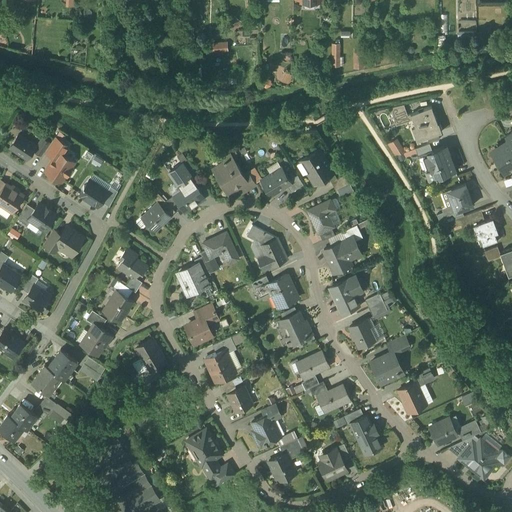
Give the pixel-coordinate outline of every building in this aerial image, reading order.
[(212,45),(213,52),(227,50),(226,43),(212,45)] [(322,66),(313,68),(314,75),(323,73),(322,66)] [(410,120),(404,104),(390,107),(396,125),(410,120)] [(431,106),(411,114),(420,140),(441,132),(441,131),(439,132),(436,124),(438,124),(431,106)] [(36,145),(19,134),(10,147),(27,159),(34,150),(36,145)] [(509,142),(492,152),(504,172),(509,169),(508,167),(511,164),(511,145),(506,136),(509,142)] [(68,145),(55,137),(45,152),(54,157),(58,151),(62,154),(68,145)] [(43,138),(37,146),(36,145),(34,150),(41,155),(49,142),(43,138)] [(430,143),(416,148),(419,158),(422,157),(426,156),(426,155),(432,153),(431,150),(432,150),(430,143)] [(432,150),(431,150),(432,153),(426,155),(426,156),(422,157),(430,179),(445,173),(446,173),(455,170),(448,151),(447,152),(444,145),(432,150)] [(319,149),(300,160),(301,161),(303,159),(311,171),(308,173),(315,184),(322,180),(322,179),(326,177),(327,177),(328,176),(334,173),(319,149)] [(62,154),(58,151),(54,157),(45,171),(61,181),(66,174),(67,175),(71,170),(69,169),(74,162),(62,154)] [(232,156),(226,160),(226,159),(224,160),(225,161),(218,165),(223,174),(218,177),(227,191),(241,183),(246,179),(244,175),(232,156)] [(303,159),(301,161),(301,162),(298,164),(304,174),(308,172),(308,173),(311,171),(303,159)] [(290,180),(282,167),(262,179),(272,195),(287,186),(292,183),(290,180)] [(203,182),(194,169),(185,175),(191,183),(194,181),(197,187),(203,182)] [(446,173),(445,173),(447,179),(457,175),(455,170),(446,173)] [(249,172),(244,175),(246,179),(241,183),(246,190),(256,184),(249,172)] [(344,174),(337,178),(334,173),(328,176),(336,190),(350,183),(344,174)] [(298,175),(290,180),(292,183),(287,186),(291,192),(303,184),(298,175)] [(107,191),(89,179),(85,186),(84,185),(83,187),(84,187),(80,194),(86,198),(87,197),(91,200),(92,202),(98,206),(101,201),(108,191),(107,191)] [(191,183),(173,195),(185,211),(205,198),(197,187),(194,181),(191,183)] [(465,183),(448,190),(456,211),(464,208),(473,205),(465,183)] [(23,195),(7,184),(3,190),(0,193),(0,203),(12,212),(23,195)] [(118,190),(111,186),(107,191),(108,191),(101,201),(110,206),(118,190)] [(335,198),(330,200),(334,208),(339,206),(340,204),(337,198),(335,198)] [(330,199),(308,210),(319,233),(331,227),(334,226),(327,212),(335,209),(334,208),(330,200),(330,199)] [(170,215),(157,202),(142,217),(148,222),(155,230),(170,215)] [(56,214),(39,203),(35,209),(29,219),(31,220),(45,229),(56,214)] [(27,204),(17,219),(28,225),(31,220),(29,219),(35,209),(27,204)] [(451,209),(437,214),(441,224),(455,219),(451,209)] [(481,209),(459,217),(462,224),(471,220),(484,216),(481,209)] [(142,217),(141,215),(136,220),(136,222),(141,227),(143,227),(148,222),(142,217)] [(485,220),(484,216),(471,220),(481,245),(500,238),(493,218),(485,220)] [(277,237),(253,224),(247,235),(259,242),(266,257),(260,260),(259,257),(258,257),(264,270),(287,258),(277,237)] [(357,224),(342,231),(346,239),(346,240),(353,236),(355,241),(363,237),(357,224)] [(61,234),(55,244),(58,246),(70,254),(74,247),(78,247),(84,237),(77,233),(76,231),(73,229),(72,229),(68,227),(68,225),(67,225),(61,234)] [(331,227),(319,233),(323,240),(335,234),(331,227)] [(18,232),(12,229),(8,235),(14,238),(18,232)] [(54,229),(44,244),(55,251),(58,246),(55,244),(61,234),(54,229)] [(226,232),(203,242),(207,250),(210,258),(213,256),(224,251),(227,258),(237,254),(226,232)] [(346,239),(324,249),(335,272),(350,265),(346,257),(360,250),(355,241),(353,236),(346,240),(346,239)] [(498,246),(485,250),(488,260),(501,255),(498,246)] [(511,247),(503,251),(511,273),(508,274),(508,275),(511,273),(511,247)] [(137,254),(127,248),(120,258),(123,259),(119,266),(132,275),(134,276),(139,269),(142,271),(147,264),(136,257),(137,254)] [(210,258),(207,250),(201,252),(203,258),(207,265),(216,261),(213,256),(210,258)] [(9,255),(2,251),(0,253),(0,258),(5,261),(9,255)] [(203,258),(195,261),(197,264),(198,263),(203,275),(210,272),(207,265),(203,258)] [(21,275),(3,263),(0,268),(0,283),(4,287),(4,288),(5,286),(11,290),(21,275)] [(197,264),(179,272),(189,293),(207,284),(203,275),(198,263),(197,264)] [(31,273),(21,288),(28,292),(34,284),(39,278),(31,273)] [(270,282),(267,283),(269,287),(278,307),(298,297),(287,274),(270,282)] [(132,275),(126,285),(133,290),(136,292),(142,282),(134,276),(132,275)] [(266,275),(252,282),(257,292),(269,287),(267,283),(270,282),(266,275)] [(356,275),(331,287),(334,296),(336,295),(344,312),(359,305),(352,290),(361,286),(356,275)] [(126,285),(117,280),(113,286),(118,289),(117,291),(127,298),(133,290),(126,285)] [(34,284),(28,292),(24,299),(41,310),(51,295),(34,284)] [(117,291),(104,310),(120,320),(132,301),(127,298),(117,291)] [(380,292),(365,299),(369,307),(383,300),(380,292)] [(383,300),(369,307),(373,316),(388,309),(383,300)] [(219,319),(212,304),(204,308),(207,316),(204,317),(208,324),(219,319)] [(295,306),(280,313),(283,318),(297,311),(295,306)] [(107,319),(92,310),(86,319),(92,323),(94,320),(103,325),(107,319)] [(283,318),(274,322),(275,323),(281,320),(288,336),(285,338),(289,345),(301,339),(313,333),(307,320),(305,319),(303,320),(298,311),(297,311),(283,318)] [(204,317),(186,326),(193,342),(212,333),(208,324),(204,317)] [(367,318),(349,326),(359,347),(376,339),(367,318)] [(112,335),(95,324),(90,332),(91,333),(84,344),(82,343),(82,344),(97,354),(102,345),(104,346),(112,335)] [(5,328),(0,334),(0,347),(13,357),(24,342),(5,328)] [(313,333),(301,339),(304,346),(316,340),(313,333)] [(404,335),(387,342),(388,343),(391,341),(397,352),(410,346),(404,335)] [(231,336),(213,344),(217,352),(225,348),(227,353),(237,348),(231,336)] [(153,338),(136,348),(148,367),(150,370),(155,367),(166,360),(153,338)] [(77,360),(61,348),(48,366),(59,374),(64,378),(62,376),(67,370),(69,372),(77,360)] [(217,352),(206,357),(209,365),(211,364),(217,378),(216,379),(216,380),(235,371),(227,353),(225,348),(217,352)] [(322,349),(298,361),(302,368),(299,369),(304,380),(302,381),(305,389),(309,387),(319,382),(314,371),(318,369),(319,371),(330,366),(322,349)] [(393,350),(371,361),(376,372),(377,371),(381,380),(391,376),(392,378),(400,374),(398,369),(401,367),(393,350)] [(101,364),(89,355),(84,362),(97,370),(101,364)] [(48,366),(45,364),(32,381),(48,393),(56,382),(54,381),(59,374),(48,366)] [(148,367),(130,378),(145,386),(164,374),(164,373),(160,375),(155,367),(150,370),(148,367)] [(430,367),(415,373),(420,383),(434,376),(430,367)] [(232,379),(220,385),(223,391),(235,385),(232,379)] [(319,382),(309,387),(313,395),(316,393),(315,391),(326,386),(324,380),(319,382)] [(416,381),(398,389),(404,402),(403,402),(407,412),(426,403),(416,381)] [(328,390),(326,386),(315,391),(316,393),(321,404),(323,403),(327,411),(351,399),(343,383),(328,390)] [(245,385),(227,393),(236,412),(253,404),(245,385)] [(57,403),(47,395),(43,401),(53,409),(57,403)] [(53,409),(43,401),(38,406),(60,422),(64,417),(53,409)] [(21,403),(11,416),(22,424),(27,428),(33,421),(31,419),(35,414),(37,415),(21,403)] [(74,416),(57,403),(53,409),(64,417),(70,422),(74,416)] [(275,403),(262,409),(265,415),(270,413),(272,417),(280,414),(281,416),(275,403)] [(360,407),(343,415),(348,424),(351,423),(351,422),(364,415),(360,407)] [(265,415),(252,422),(258,436),(257,439),(259,444),(263,445),(266,444),(268,443),(267,442),(281,436),(272,417),(270,413),(265,415)] [(11,416),(8,414),(0,425),(0,428),(14,439),(19,433),(17,431),(22,424),(11,416)] [(364,415),(351,422),(351,423),(361,445),(377,437),(376,434),(378,433),(374,423),(371,424),(367,414),(364,415)] [(449,417),(430,426),(438,442),(457,434),(449,417)] [(474,422),(458,429),(462,440),(479,432),(474,422)] [(222,453),(207,428),(188,439),(193,447),(194,446),(200,455),(197,457),(202,466),(203,465),(206,469),(205,469),(211,479),(215,476),(223,472),(220,468),(217,462),(216,463),(213,459),(222,453)] [(297,437),(282,444),(286,452),(287,452),(289,456),(303,449),(297,437)] [(117,438),(86,457),(99,477),(101,476),(118,504),(117,505),(120,511),(138,511),(159,499),(136,461),(132,463),(117,438)] [(462,440),(449,446),(460,455),(471,442),(466,438),(462,440)] [(480,438),(475,445),(471,442),(460,455),(459,456),(472,467),(484,477),(497,461),(501,464),(504,464),(510,455),(502,449),(499,449),(496,452),(493,449),(480,438)] [(344,443),(336,446),(343,460),(351,457),(344,443)] [(336,446),(323,452),(327,460),(321,463),(320,462),(319,462),(327,478),(347,469),(343,460),(336,446)] [(286,452),(269,460),(278,480),(296,472),(289,456),(287,452),(286,452)] [(228,463),(220,468),(223,472),(215,476),(219,483),(234,474),(228,463)] [(12,511),(0,501),(0,511),(12,511)]
